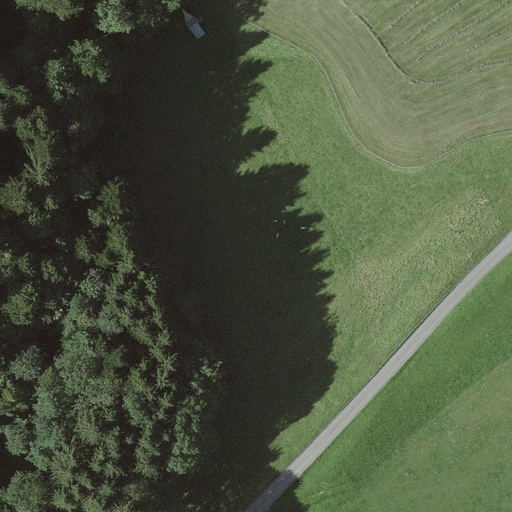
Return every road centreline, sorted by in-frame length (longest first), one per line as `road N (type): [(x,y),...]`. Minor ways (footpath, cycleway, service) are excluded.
road 1 (residential): [(253,511),(511,242)]
road 2 (track): [(190,0),(104,68),(48,85),(0,38)]
